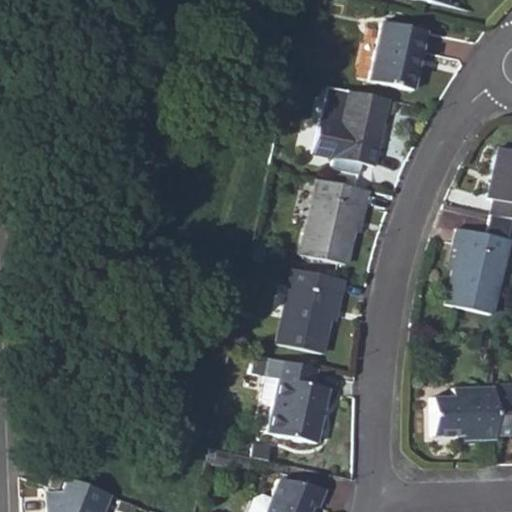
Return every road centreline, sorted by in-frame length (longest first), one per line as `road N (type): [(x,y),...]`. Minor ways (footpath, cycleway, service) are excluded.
road 1 (residential): [(374,501),(382,316),(401,231),(464,111),(511,77)]
road 2 (residential): [(374,501),(511,501)]
